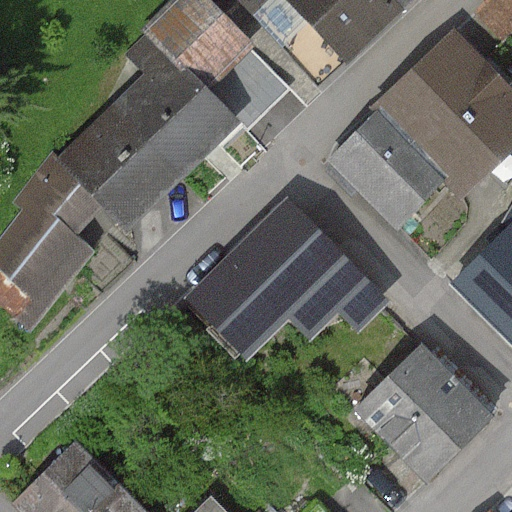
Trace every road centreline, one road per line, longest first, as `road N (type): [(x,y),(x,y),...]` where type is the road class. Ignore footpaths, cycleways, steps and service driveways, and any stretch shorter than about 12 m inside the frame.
road 1 (residential): [(0,431),(290,152)]
road 2 (residential): [(511,378),(290,152)]
road 3 (residential): [(290,152),(454,0)]
